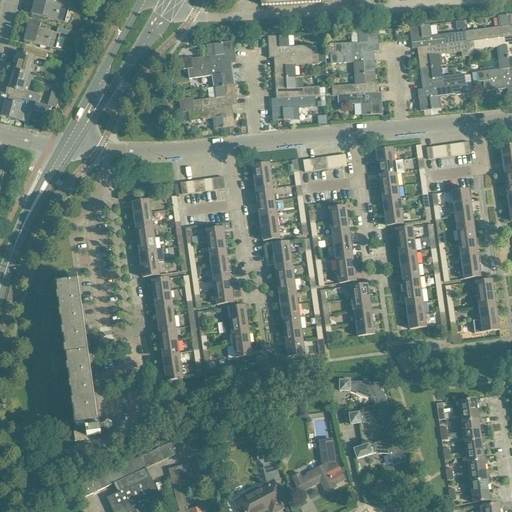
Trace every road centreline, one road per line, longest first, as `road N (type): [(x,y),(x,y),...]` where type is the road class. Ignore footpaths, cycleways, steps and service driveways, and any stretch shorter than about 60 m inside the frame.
road 1 (residential): [(487,0),(191,16),(169,7)]
road 2 (residential): [(135,363),(131,343),(108,346),(90,226),(110,151)]
